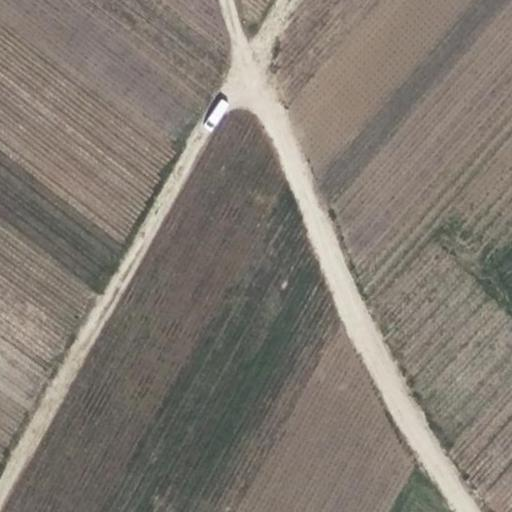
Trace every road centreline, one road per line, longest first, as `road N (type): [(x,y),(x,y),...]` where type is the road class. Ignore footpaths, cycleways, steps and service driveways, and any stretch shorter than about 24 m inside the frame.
road 1 (track): [(0,506),(236,80),(291,0)]
road 2 (track): [(222,0),(239,75),(289,143),(393,394),(471,511)]
